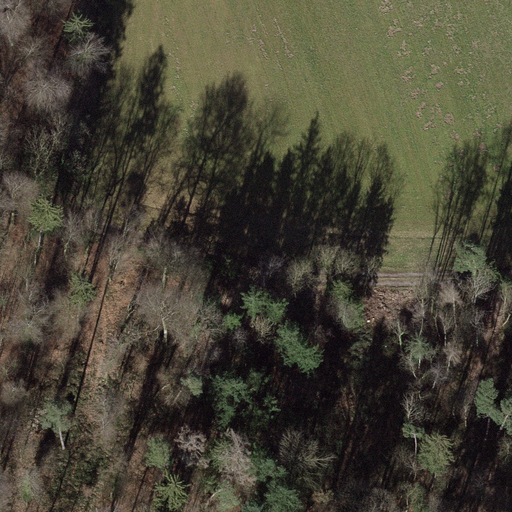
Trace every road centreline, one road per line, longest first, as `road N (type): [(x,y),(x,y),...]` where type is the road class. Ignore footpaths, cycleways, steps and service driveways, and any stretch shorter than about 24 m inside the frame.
road 1 (track): [(511,276),(362,279),(204,259),(0,199)]
road 2 (track): [(0,438),(32,393),(81,223)]
